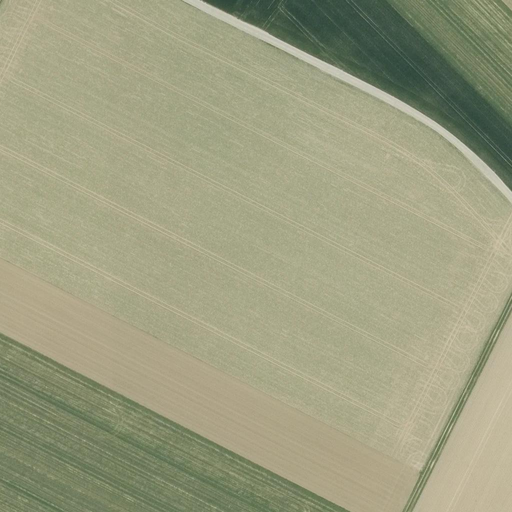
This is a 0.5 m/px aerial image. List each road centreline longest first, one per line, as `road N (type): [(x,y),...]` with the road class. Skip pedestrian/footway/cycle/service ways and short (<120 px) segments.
road 1 (track): [(195,0),(434,126),(511,199)]
road 2 (track): [(511,299),(406,511)]
